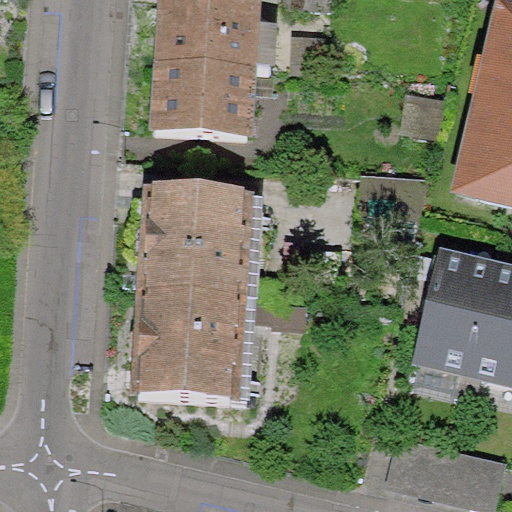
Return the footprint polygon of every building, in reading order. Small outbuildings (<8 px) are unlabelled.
[(265,1),(248,0),(161,0),(157,66),(260,73),(265,1)] [(511,7),(504,6),(457,204),(511,216),(511,7)] [(157,66),(152,138),(256,145),(260,73),(157,66)] [(266,196),(149,188),(142,299),(258,307),(266,196)] [(511,269),(444,254),(417,371),(511,392),(511,269)] [(142,299),(135,404),(251,412),(258,307),(142,299)] [(505,511),(511,484),(511,465),(396,440),(385,492),(475,511),(505,511)]
